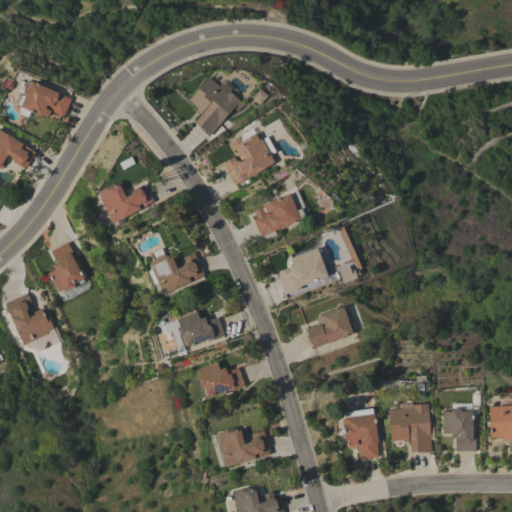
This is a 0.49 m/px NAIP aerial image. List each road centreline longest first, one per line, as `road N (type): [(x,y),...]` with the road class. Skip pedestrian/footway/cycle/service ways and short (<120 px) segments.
road 1 (residential): [(511,65),(387,82),(284,40),(222,37),(188,46),(149,64),(119,93),(0,254)]
road 2 (residential): [(119,93),(189,175),(219,225),(282,378),(321,511)]
road 3 (residential): [(319,503),(386,489),(511,486)]
